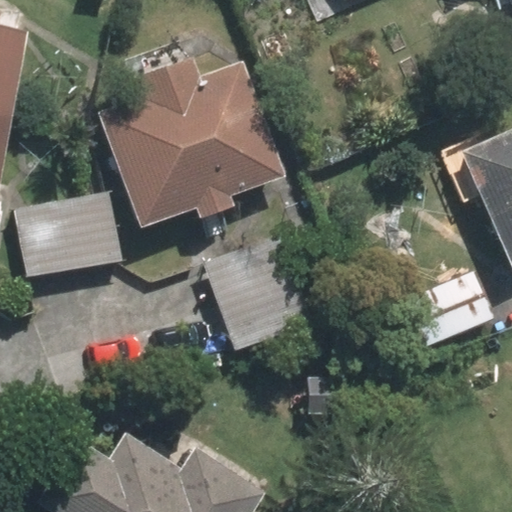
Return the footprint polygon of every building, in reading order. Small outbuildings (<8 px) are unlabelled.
[(0,209),(2,210),(34,28),(0,22),(0,209)] [(241,201),(238,192),(292,172),(250,59),(204,76),(196,56),(149,73),(157,93),(106,111),(149,225),(202,205),(205,215),(241,201)] [(511,128),(466,148),(511,251),(511,128)] [(19,208),(31,276),(125,259),(114,192),(19,208)] [(284,231),(206,259),(239,348),(317,320),(284,231)] [(496,317),(476,271),(425,293),(446,339),(496,317)] [(184,294),(33,328),(49,400),(200,366),(184,294)] [(42,500),(61,511),(259,511),(273,490),(200,444),(187,465),(128,428),(109,459),(80,441),(42,500)]
